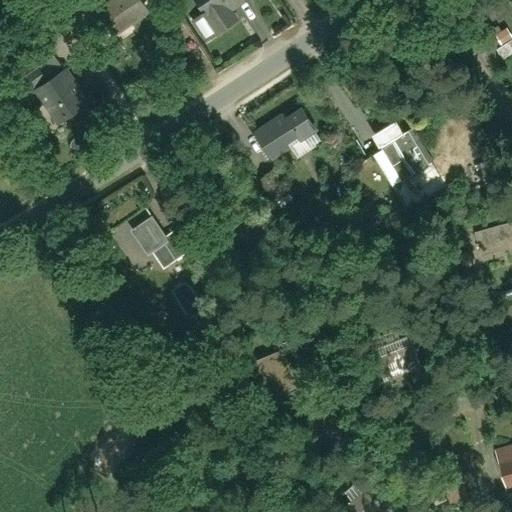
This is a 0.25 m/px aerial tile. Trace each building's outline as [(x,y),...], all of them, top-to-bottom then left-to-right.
[(142,0),(107,0),(99,5),(116,31),(149,9),(142,0)] [(234,9),(247,2),(245,0),(185,0),(184,1),(210,38),(240,19),(234,9)] [(55,124),(86,106),(66,72),(33,91),(55,124)] [(304,107),(291,117),(287,112),(259,131),(277,157),(319,128),(304,107)] [(398,117),(374,132),(381,143),(405,129),(398,117)] [(413,129),(387,145),(397,160),(402,157),(428,197),(455,180),(426,136),(420,140),(413,129)] [(246,194),(231,203),(238,214),(229,219),(248,251),(271,237),(246,194)] [(187,223),(170,233),(159,214),(141,225),(167,269),(195,253),(185,238),(193,234),(187,223)] [(511,220),(479,229),(484,247),(508,241),(511,252),(511,251),(511,220)] [(410,338),(375,350),(384,376),(419,364),(410,338)] [(283,351),(258,361),(271,392),(295,383),(283,351)] [(511,450),(498,455),(507,480),(511,478),(511,450)] [(368,473),(346,490),(355,501),(341,511),(375,511),(390,501),(368,473)]
